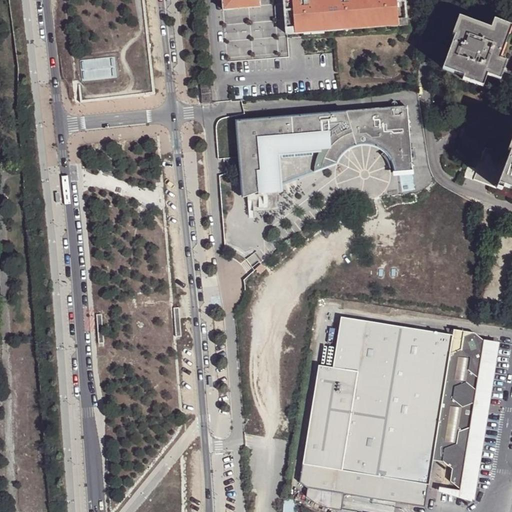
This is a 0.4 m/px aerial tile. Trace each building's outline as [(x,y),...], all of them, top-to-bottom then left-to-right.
[(226,0),(220,0),(222,15),(258,11),(258,3),(227,6),(226,0)] [(283,1),(286,41),(406,30),(403,0),(337,0),(338,1),(330,2),(329,0),(296,0),(297,0),(298,5),(290,5),(289,1),(283,1)] [(443,69),(463,77),(462,79),(483,87),(487,75),(500,81),(507,63),(499,60),(511,27),(494,20),(490,29),(459,17),(452,35),(455,36),(443,69)] [(233,122),(242,200),(252,196),(286,184),(337,165),(339,160),(342,157),(346,153),(350,150),(355,148),(362,146),(368,146),(376,147),(383,151),(388,155),(392,161),(394,167),(395,174),(413,169),(408,108),(288,118),(233,122)] [(479,168),(472,166),(468,175),(499,186),(498,190),(504,192),(506,188),(511,190),(511,138),(508,151),(511,152),(508,159),(488,151),(482,165),(481,165),(479,168)] [(286,184),(252,196),(253,214),(280,212),(280,194),(285,193),(286,184)] [(261,266),(255,272),(260,277),(266,272),(261,266)] [(452,336),(341,318),(333,369),(319,366),(300,483),(307,489),(425,509),(432,461),(449,355),(452,336)] [(453,331),(452,336),(449,355),(460,350),(470,358),(481,354),(483,342),(474,334),(453,331)] [(500,345),(483,342),(481,354),(491,362),(489,374),(478,378),(482,382),(475,390),(474,403),(475,409),(476,414),(472,415),(470,428),(479,436),(478,448),(466,452),(464,465),(473,473),(471,485),(460,490),(459,498),(473,503),(490,407),(500,345)] [(460,350),(449,355),(432,461),(438,462),(442,462),(444,450),(456,445),(458,433),(470,428),(472,415),(476,414),(475,409),(474,403),(462,408),(452,400),(454,387),(466,383),(475,390),(482,382),(478,378),(468,371),(470,358),(460,350)] [(481,354),(470,358),(468,371),(478,378),(489,374),(491,362),(481,354)] [(474,403),(475,390),(466,383),(454,387),(452,400),(462,408),(474,403)] [(479,436),(470,428),(458,433),(456,445),(466,452),(478,448),(479,436)] [(466,452),(456,445),(444,450),(442,462),(451,470),(464,465),(466,452)] [(464,465),(451,470),(450,482),(460,490),(471,485),(473,473),(464,465)]
